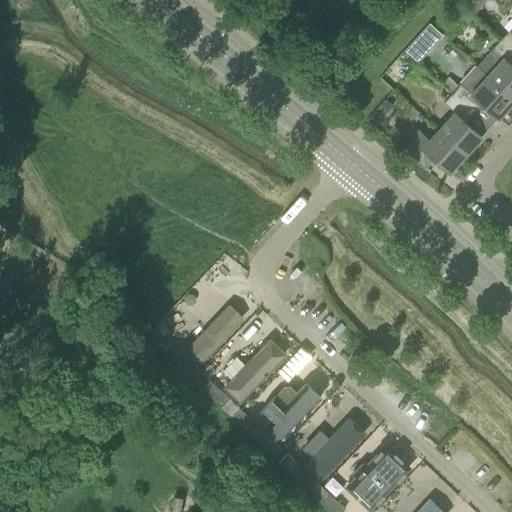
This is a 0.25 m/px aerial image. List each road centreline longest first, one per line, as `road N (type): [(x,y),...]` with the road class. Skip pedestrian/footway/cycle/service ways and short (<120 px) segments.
road 1 (residential): [(352,164),(269,253),(262,278),(269,303),(487,511)]
road 2 (tertiary): [(352,164),(155,0)]
road 3 (tertiary): [(511,309),(352,164)]
